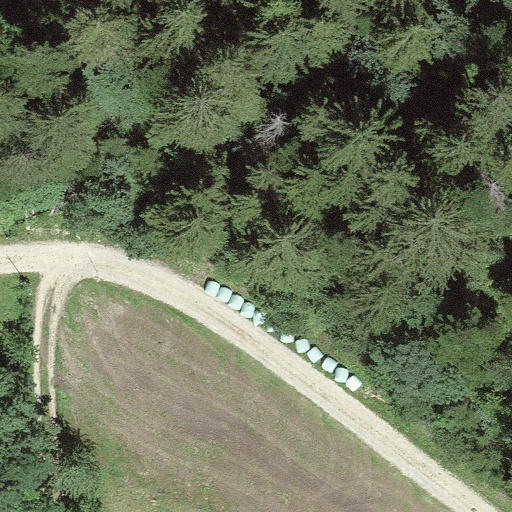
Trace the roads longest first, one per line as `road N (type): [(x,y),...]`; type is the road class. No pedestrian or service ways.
road 1 (track): [(477,511),(192,302),(140,274),(106,261),(0,261)]
road 2 (track): [(59,511),(48,319),(57,258)]
